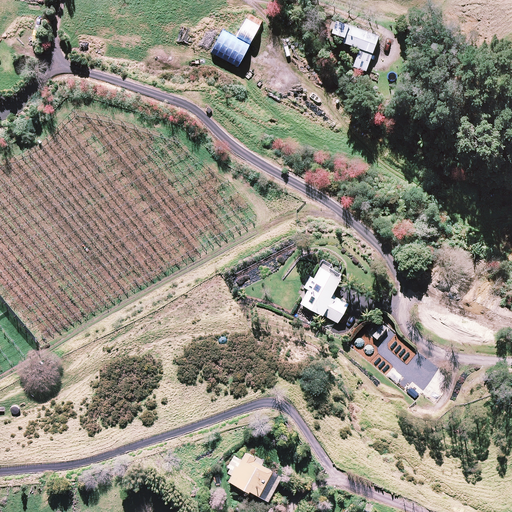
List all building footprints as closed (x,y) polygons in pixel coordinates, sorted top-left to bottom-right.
[(380,37),(336,21),(331,33),(343,38),(341,42),(373,54),(376,48),(380,37)] [(333,295),(343,275),(336,271),(339,266),(326,259),(315,278),(311,275),(305,287),(308,289),(301,303),(338,323),(348,303),(333,295)] [(412,348),(382,323),(373,335),(402,360),(412,348)] [(445,384),(433,374),(421,390),(433,400),(445,384)] [(265,460),(244,449),(228,480),(264,499),(280,468),(265,460)]
